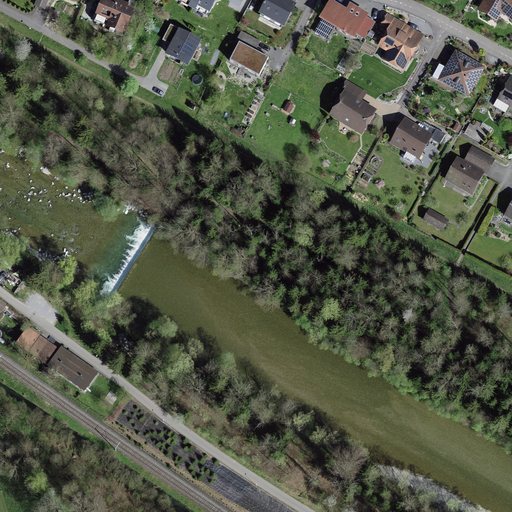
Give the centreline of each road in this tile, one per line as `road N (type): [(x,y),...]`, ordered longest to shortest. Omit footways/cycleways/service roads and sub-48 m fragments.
road 1 (residential): [(307,511),(220,458),(0,294)]
road 2 (residential): [(0,6),(157,91)]
road 3 (residential): [(396,0),(511,59)]
